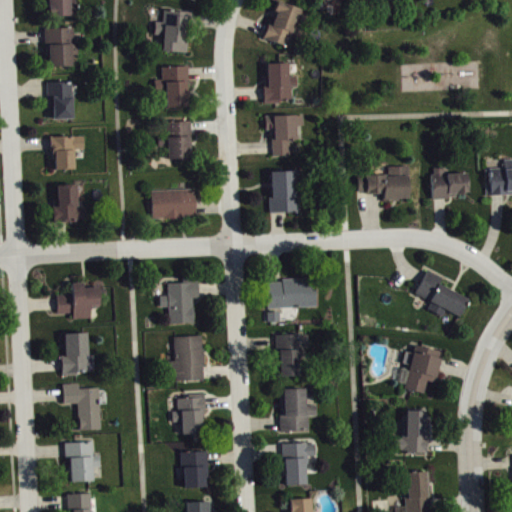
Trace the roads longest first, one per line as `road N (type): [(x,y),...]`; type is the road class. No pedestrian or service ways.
road 1 (residential): [(511,283),(480,257),(393,236),(0,257)]
road 2 (residential): [(239,0),(227,30),(248,511)]
road 3 (residential): [(33,511),(6,0)]
road 4 (residential): [(511,314),(477,394),(477,511)]
